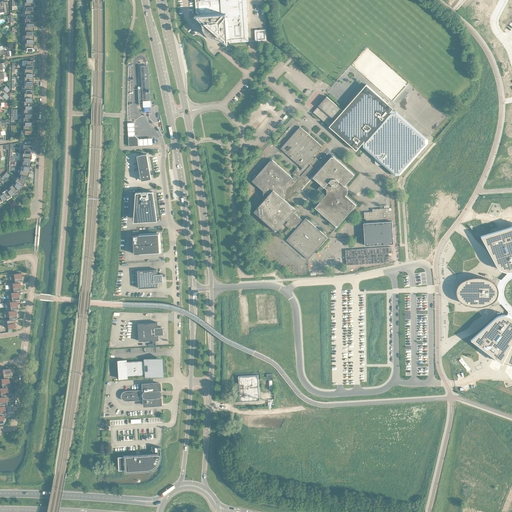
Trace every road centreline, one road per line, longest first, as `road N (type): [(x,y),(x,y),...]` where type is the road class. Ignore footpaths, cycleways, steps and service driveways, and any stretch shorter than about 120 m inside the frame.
road 1 (residential): [(285,292),(300,371),(312,392),(371,390),(395,378),(392,271),(294,283)]
road 2 (residential): [(0,219),(34,214),(43,0)]
road 3 (secondary): [(210,287),(186,110)]
road 4 (unclassified): [(179,380),(172,231)]
road 5 (secondary): [(139,500),(0,492)]
